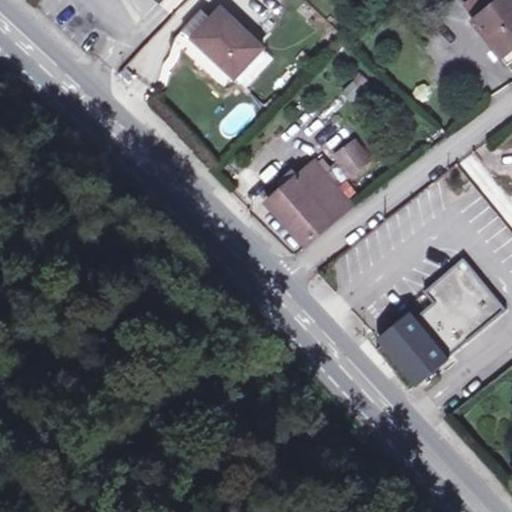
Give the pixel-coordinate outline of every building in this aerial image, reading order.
[(131,0),(145,13),(156,1),(155,0),(131,0)] [(511,1),(510,0),(484,0),(467,13),(477,27),(475,29),(507,72),(511,68),(511,1)] [(258,59),(217,19),(188,49),(230,88),(258,59)] [(314,167),(266,208),(302,246),(352,211),(338,194),(350,184),(337,168),(329,174),(323,167),(317,170),(314,167)] [(434,306),(377,353),(414,398),(426,388),(421,381),(465,345),(470,351),(479,344),(475,338),(505,314),(486,289),(494,283),(482,268),(473,274),(464,262),(452,270),(437,275),(433,281),(428,295),(434,306)]
